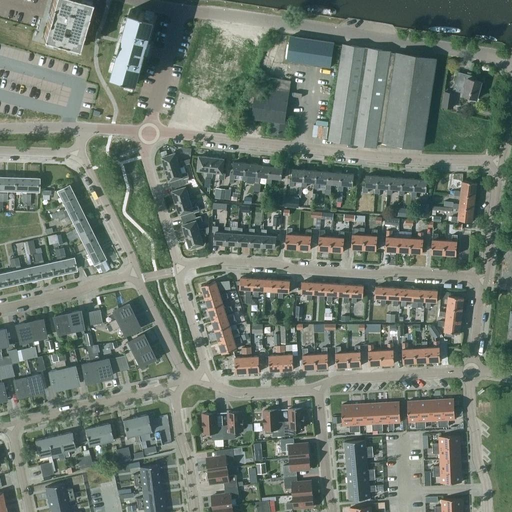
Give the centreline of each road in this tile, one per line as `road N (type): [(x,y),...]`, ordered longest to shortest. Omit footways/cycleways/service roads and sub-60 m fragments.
road 1 (unclassified): [(499,160),(148,133)]
road 2 (residential): [(511,62),(180,12)]
road 3 (residential): [(176,268),(220,260),(483,278)]
road 4 (residential): [(10,426),(173,386)]
road 5 (unclassified): [(471,371),(317,386)]
road 6 (unclassified): [(487,511),(470,417),(471,371)]
road 7 (residential): [(148,133),(144,156),(176,268)]
road 8 (residential): [(0,309),(135,274)]
road 9 (residential): [(135,274),(79,153)]
road 10 (residential): [(195,511),(173,386)]
road 11 (residential): [(332,511),(317,386)]
road 12 (residential): [(148,133),(180,12)]
